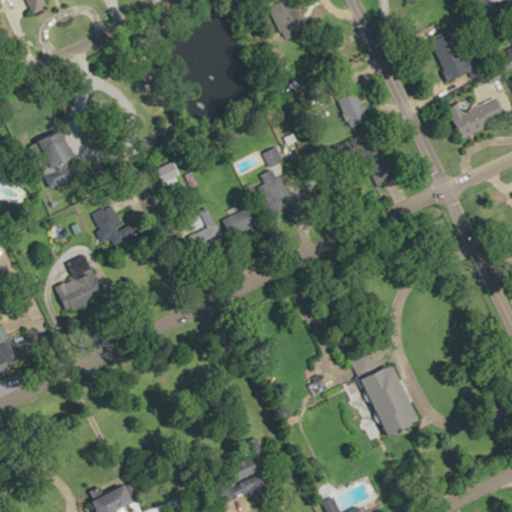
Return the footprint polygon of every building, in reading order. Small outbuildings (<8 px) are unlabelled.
[(29,0),(32,9),(47,4),(45,0),(29,0)] [(483,70),(476,51),(469,54),(461,35),(435,45),(450,83),(483,70)] [(338,101),(351,128),(370,119),(357,92),(338,101)] [(460,103),(447,107),(460,138),(507,119),(498,96),(463,110),(460,103)] [(262,152),(269,168),(285,161),(278,146),(262,152)] [(267,213),(292,206),(290,200),(298,198),(294,185),(288,187),(286,179),(279,181),(276,169),(260,173),(263,184),(260,185),(267,213)] [(108,247),(132,236),(117,205),(93,216),(108,247)] [(67,262),(74,281),(59,287),(69,311),(101,298),(84,255),(67,262)] [(398,366),(365,379),(389,437),(422,424),(398,366)] [(125,511),(123,507),(139,500),(131,483),(100,496),(106,511),(125,511)]
